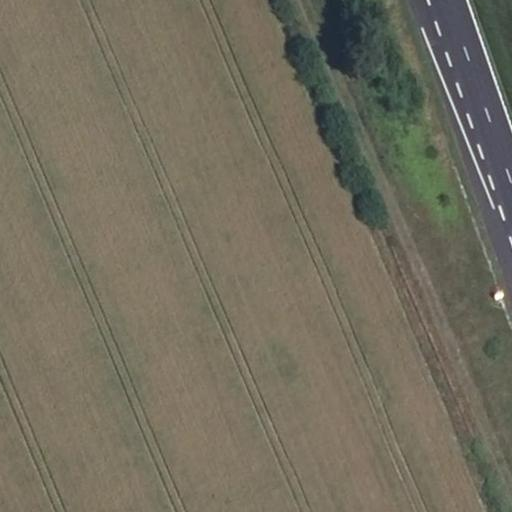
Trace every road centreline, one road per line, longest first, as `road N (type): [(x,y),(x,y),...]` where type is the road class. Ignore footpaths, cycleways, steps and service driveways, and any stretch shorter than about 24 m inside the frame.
road 1 (track): [(511,503),(298,0)]
road 2 (motorway): [(447,0),(511,184)]
